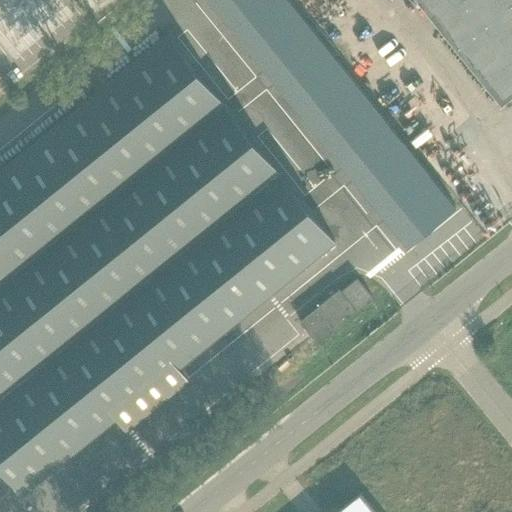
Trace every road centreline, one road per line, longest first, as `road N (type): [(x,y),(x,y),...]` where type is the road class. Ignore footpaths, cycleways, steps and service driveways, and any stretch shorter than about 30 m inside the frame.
road 1 (tertiary): [(192,511),(430,322)]
road 2 (unclassified): [(511,423),(430,322)]
